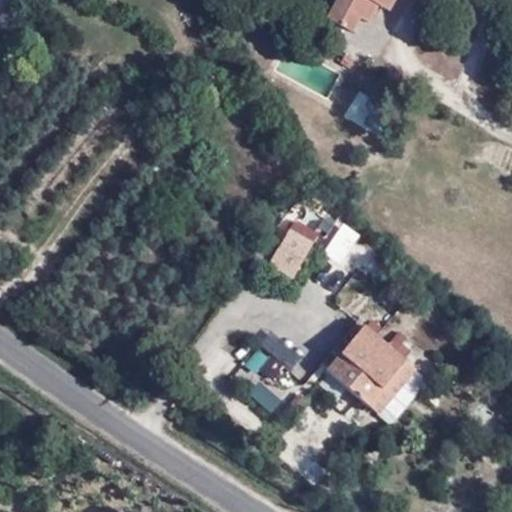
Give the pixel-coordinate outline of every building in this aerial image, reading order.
[(335,0),(326,20),(353,34),(362,17),(375,23),(382,10),(389,13),(395,0),(335,0)] [(317,232),(290,220),(272,261),(299,273),(317,232)] [(414,371),(361,325),(322,370),(375,416),(414,371)] [(274,381),(285,365),(270,354),(259,370),(274,381)] [(266,382),(250,387),(256,409),(273,403),(266,382)]
